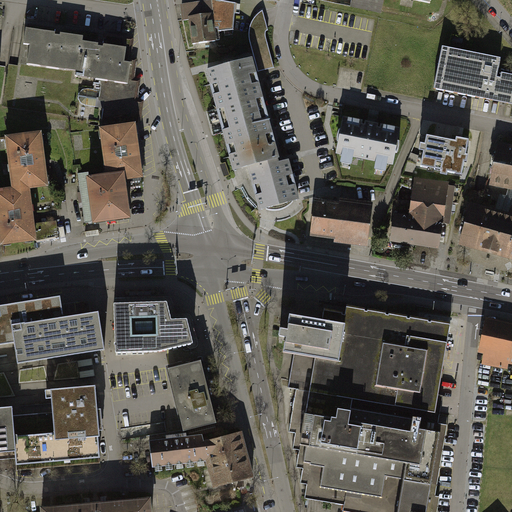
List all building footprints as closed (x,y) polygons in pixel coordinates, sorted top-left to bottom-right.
[(211,0),(211,2),(182,6),(184,20),(190,20),(193,44),(216,41),(214,29),(218,29),(218,32),(233,30),(236,4),(212,0),(211,0)] [(78,67),(82,41),(83,37),(26,28),(24,44),(30,45),(28,60),(78,67)] [(82,41),(78,67),(77,72),(96,75),(128,79),(131,63),(125,62),(127,42),(104,39),(104,45),(82,41)] [(441,46),(433,86),(511,101),(511,75),(497,72),(500,58),(441,46)] [(234,170),(250,165),(277,159),(250,60),(208,71),(234,170)] [(101,129),(134,124),(137,105),(131,104),(134,84),(128,83),(128,79),(96,75),(94,89),(88,88),(83,89),(79,93),(79,95),(78,97),(78,99),(81,103),(85,106),(104,109),(101,129)] [(343,119),(335,154),(394,166),(402,131),(343,119)] [(101,129),(107,176),(123,174),(123,179),(142,177),(134,124),(101,129)] [(6,137),(13,189),(29,188),(47,186),(40,133),(6,137)] [(469,142),(456,140),(456,142),(427,136),(420,168),(441,172),(440,178),(448,179),(449,176),(461,178),(469,142)] [(511,149),(500,147),(493,183),(511,187),(511,149)] [(278,163),(277,159),(250,165),(262,209),(294,200),(298,199),(287,161),(284,162),(278,163)] [(220,164),(224,177),(230,175),(226,162),(220,164)] [(85,223),(94,222),(89,179),(90,179),(89,172),(78,174),(85,223)] [(128,217),(123,179),(123,174),(107,176),(90,179),(89,179),(94,222),(128,217)] [(395,214),(391,244),(440,251),(444,224),(450,225),(456,189),(450,188),(450,185),(416,180),(415,191),(414,191),(410,217),(395,214)] [(33,226),(29,188),(13,189),(0,190),(0,233),(1,244),(35,240),(33,226)] [(314,201),(311,236),(338,239),(338,243),(370,246),(374,202),(341,199),(340,203),(314,201)] [(511,216),(474,206),(463,243),(511,256),(511,216)] [(55,223),(33,226),(35,240),(57,237),(55,223)] [(60,296),(8,305),(14,342),(17,363),(69,355),(63,317),(60,296)] [(167,302),(114,303),(116,352),(158,351),(186,345),(193,343),(187,319),(171,320),(167,302)] [(0,344),(14,342),(8,305),(0,305),(0,344)] [(304,497),(344,504),(346,492),(383,497),(385,477),(436,484),(446,425),(433,423),(435,413),(450,323),(347,306),(346,314),(325,311),(324,318),(289,312),(289,314),(286,330),(281,330),(280,337),(285,338),(283,351),(293,353),(288,388),(297,390),(290,430),(297,431),(294,448),(299,449),(296,466),(304,467),(302,480),(307,481),(304,497)] [(63,317),(69,355),(92,351),(104,349),(98,312),(63,317)] [(511,325),(487,320),(481,349),(486,350),(483,362),(506,367),(507,361),(511,361),(511,325)] [(214,423),(199,361),(170,368),(185,429),(214,423)] [(55,433),(15,436),(16,450),(17,463),(101,456),(95,384),(52,388),(55,433)] [(0,451),(16,450),(15,436),(12,406),(0,407),(0,451)] [(241,432),(203,441),(208,461),(215,486),(252,476),(241,432)] [(203,441),(203,434),(150,441),(152,466),(208,461),(203,441)] [(435,511),(438,497),(434,496),(436,484),(385,477),(383,497),(346,492),(344,504),(343,510),(353,511),(435,511)] [(96,511),(149,511),(148,499),(95,503),(96,511)] [(42,511),(96,511),(95,503),(43,508),(42,511)]
